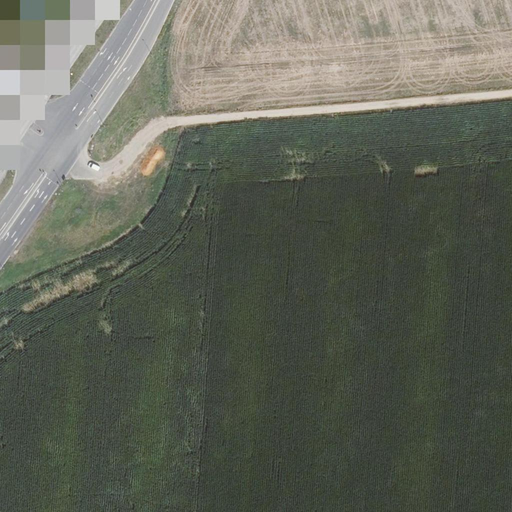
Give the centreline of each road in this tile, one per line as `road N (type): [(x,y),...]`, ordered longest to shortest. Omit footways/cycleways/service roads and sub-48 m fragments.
road 1 (track): [(147,127),(511,91)]
road 2 (primary): [(0,256),(168,0)]
road 3 (primary): [(143,0),(0,217)]
